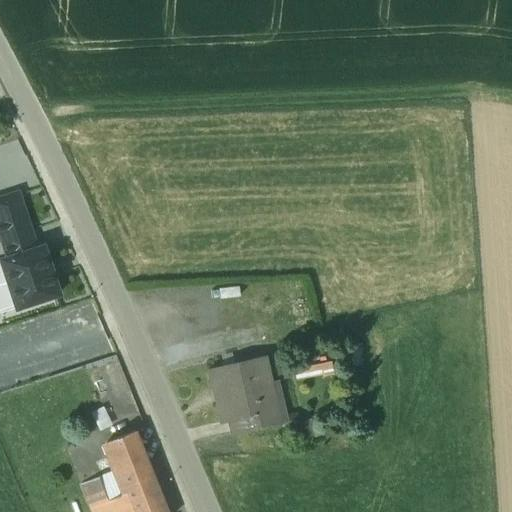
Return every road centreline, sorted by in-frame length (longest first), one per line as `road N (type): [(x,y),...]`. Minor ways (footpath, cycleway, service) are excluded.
road 1 (tertiary): [(209,511),(0,57)]
road 2 (track): [(27,107),(511,101)]
